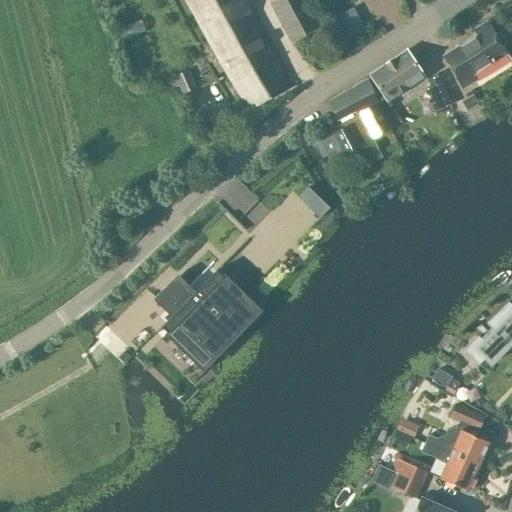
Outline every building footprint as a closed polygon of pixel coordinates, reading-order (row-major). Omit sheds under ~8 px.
[(292,86),(244,0),(187,0),(248,110),(292,86)] [(320,27),(306,0),(276,0),(270,3),(292,42),(320,27)] [(488,20),(473,29),(477,36),(444,56),(464,88),(477,80),(473,74),(508,53),(488,20)] [(356,110),(358,113),(378,105),(381,112),(392,105),(389,100),(425,77),(407,50),(369,74),(371,78),(329,100),(339,119),(356,110)] [(188,70),(165,80),(167,84),(169,90),(177,86),(179,86),(183,95),(184,94),(189,92),(195,90),(196,89),(188,70)] [(438,75),(427,79),(431,89),(442,85),(438,75)] [(480,103),(474,94),(462,101),(467,110),(480,103)] [(335,135),(345,154),(352,150),(356,158),(377,148),(373,138),(391,130),(381,112),(378,105),(358,113),(361,119),(352,124),(353,125),(335,134),(335,135)] [(335,135),(321,142),(334,168),(348,160),(345,154),(335,135)] [(308,187),(298,197),(304,202),(314,192),(308,187)] [(174,279),(155,298),(172,314),(161,325),(182,345),(191,337),(215,360),(216,361),(249,328),(262,314),(260,312),(216,270),(191,296),(174,279)] [(463,351),(478,366),(485,359),(491,364),(505,349),(511,356),(511,355),(511,305),(508,302),(487,323),(494,330),(483,341),(478,336),(463,351)] [(173,402),(165,410),(174,418),(181,410),(173,402)] [(429,434),(425,443),(479,467),(490,442),(477,437),(479,431),(486,415),(458,403),(456,402),(455,405),(449,417),(459,422),(456,427),(455,427),(447,430),(445,435),(437,438),(429,434)] [(468,491),(479,467),(425,443),(422,451),(447,462),(440,478),(468,491)] [(399,459),(393,472),(422,485),(427,472),(399,459)] [(417,498),(422,485),(393,472),(387,485),(417,498)] [(448,511),(420,499),(414,511),(448,511)]
